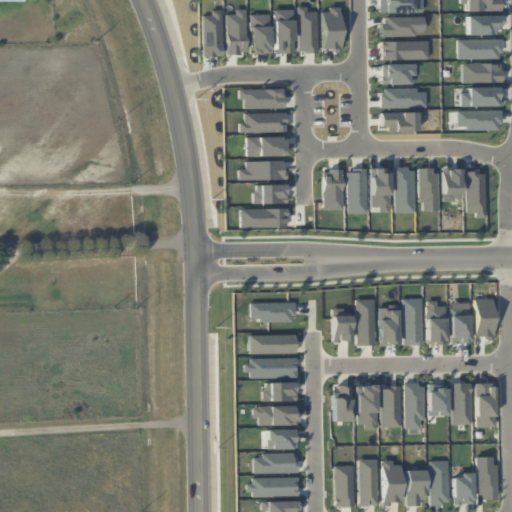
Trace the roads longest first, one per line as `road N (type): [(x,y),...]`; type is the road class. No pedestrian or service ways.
road 1 (tertiary): [(197,511),(190,185),(143,0)]
road 2 (residential): [(511,490),(511,177)]
road 3 (residential): [(511,154),(298,151)]
road 4 (residential): [(314,360),(507,356)]
road 5 (residential): [(386,258),(304,248),(195,250)]
road 6 (residential): [(196,274),(304,271),(386,258)]
road 7 (residential): [(170,83),(359,74)]
road 8 (residential): [(313,511),(313,336)]
road 9 (residential): [(359,152),(359,0)]
road 10 (residential): [(299,203),(297,73)]
road 11 (residential): [(511,256),(386,258)]
